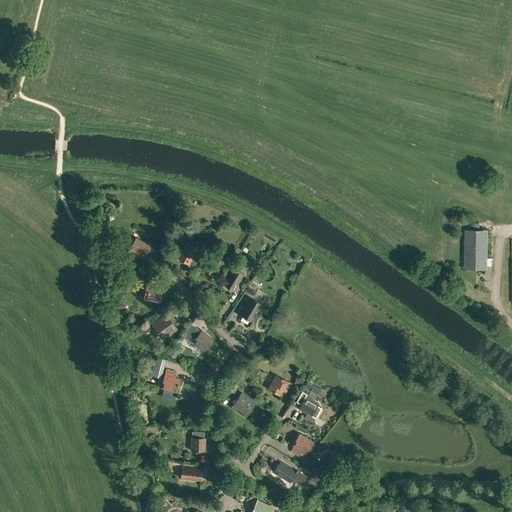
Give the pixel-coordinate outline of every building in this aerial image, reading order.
[(488,230),(465,230),(464,269),(487,269),(488,230)] [(143,257),(149,245),(138,239),(131,250),(129,249),(126,254),(135,259),(138,254),(143,257)] [(179,248),(175,254),(189,262),(187,266),(193,269),(202,253),(186,244),(182,250),(179,248)] [(214,275),(223,258),(212,251),(202,269),(214,275)] [(234,292),(244,275),(233,268),(222,285),(234,292)] [(144,275),(132,273),(130,279),(143,281),(144,275)] [(159,302),(163,283),(147,280),(144,299),(159,302)] [(251,322),(262,305),(250,298),(240,315),(251,322)] [(166,315),(155,323),(165,337),(176,329),(166,315)] [(204,351),(213,340),(206,334),(204,336),(200,333),(201,332),(196,327),(190,335),(194,339),(192,341),(204,351)] [(176,392),(180,379),(174,378),(176,372),(166,369),(161,388),(176,392)] [(287,393),(292,384),(287,381),(286,383),(274,377),(268,388),(280,395),(282,390),(287,393)] [(317,405),(318,403),(307,397),(308,394),(302,391),(297,400),(302,403),(299,409),(316,418),(322,408),(317,405)] [(233,405),(245,413),(249,406),(251,408),(255,401),(241,392),(233,405)] [(205,451),(205,438),(203,438),(204,432),(192,432),(192,438),(191,438),(191,450),(205,451)] [(303,459),(313,441),(299,433),(292,445),(294,446),(291,452),(303,459)] [(163,458),(163,468),(174,467),(174,458),(163,458)] [(290,483),(297,472),(280,461),(273,473),(290,483)] [(200,482),(202,469),(182,467),(181,480),(200,482)] [(318,479),(312,475),(307,484),(314,488),(318,479)] [(269,511),(272,508),(258,501),(252,511),(243,511),(242,511),(269,511)]
